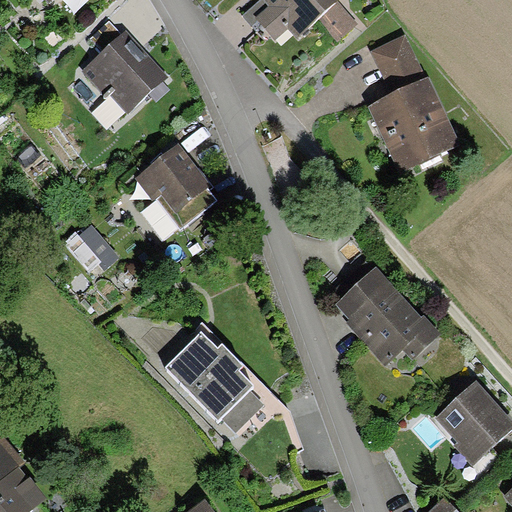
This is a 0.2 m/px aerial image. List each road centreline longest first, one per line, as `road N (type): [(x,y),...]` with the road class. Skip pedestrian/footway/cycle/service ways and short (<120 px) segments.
road 1 (residential): [(172,0),(240,137),(369,511)]
road 2 (track): [(511,379),(323,162)]
